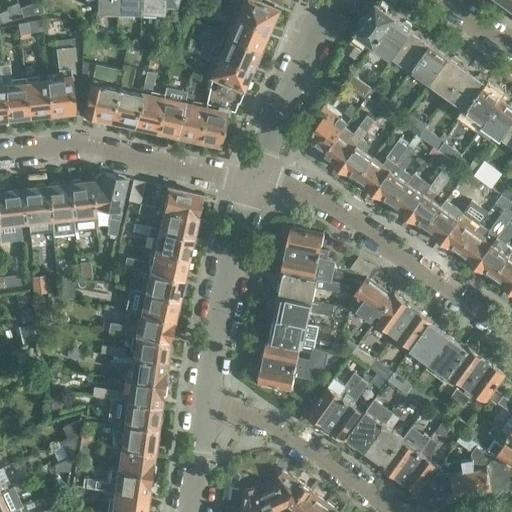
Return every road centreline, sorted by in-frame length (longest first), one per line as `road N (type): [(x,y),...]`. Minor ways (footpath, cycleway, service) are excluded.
road 1 (residential): [(511,335),(319,200),(250,184)]
road 2 (residential): [(0,154),(82,146),(250,184)]
road 3 (residential): [(395,511),(299,441),(206,397)]
road 4 (residential): [(206,397),(250,184)]
road 5 (residential): [(250,184),(330,0)]
